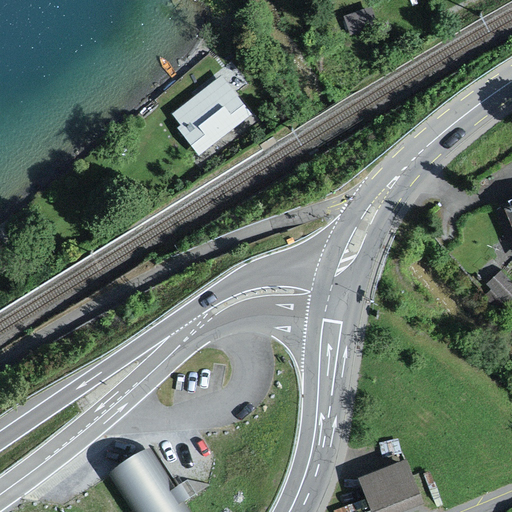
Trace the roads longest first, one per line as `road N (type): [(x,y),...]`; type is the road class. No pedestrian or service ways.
road 1 (primary): [(0,494),(222,320),(255,309),(320,306)]
road 2 (primary): [(285,267),(236,279),(0,442)]
road 3 (primary): [(511,73),(397,161),(362,200),(328,261)]
road 4 (primary): [(355,295),(370,243),(407,182),(511,106)]
road 5 (unclassified): [(320,306),(302,462),(288,511)]
road 6 (tertiary): [(321,469),(355,295)]
road 7 (unclassified): [(321,469),(330,305)]
